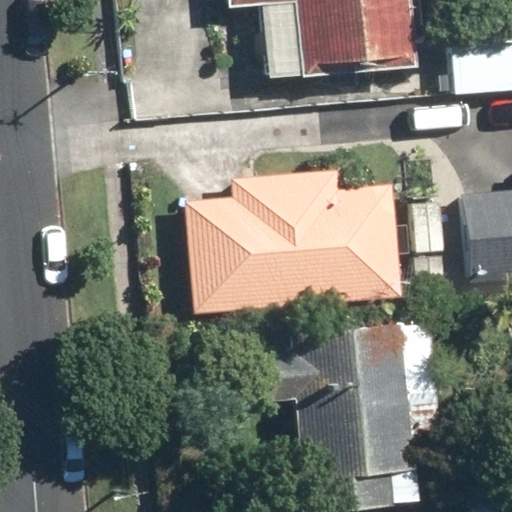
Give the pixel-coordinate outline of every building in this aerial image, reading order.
[(283,0),(289,75),(402,67),(397,0),(283,0)] [(511,87),(511,39),(442,45),(446,93),(511,87)] [(390,295),(382,183),(329,187),(327,168),(222,175),(223,195),(175,198),(183,310),(390,295)] [(511,275),(511,186),(450,192),(457,280),(511,275)] [(400,467),(390,321),(281,329),(283,348),(241,351),(244,401),(283,398),(291,511),(381,504),(378,469),(400,467)]
